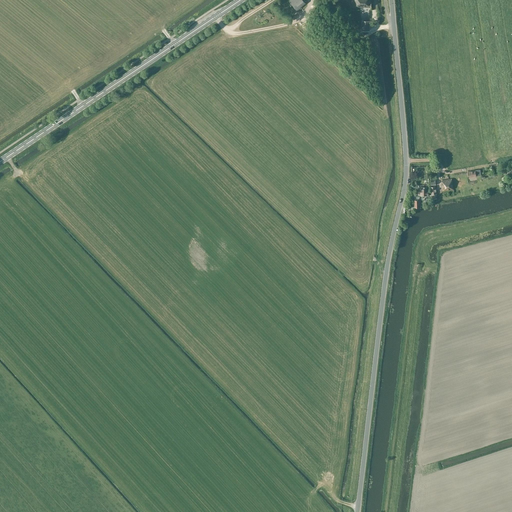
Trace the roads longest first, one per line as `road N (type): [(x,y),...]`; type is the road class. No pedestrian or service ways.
road 1 (tertiary): [(357,511),(381,295),(406,174),(391,0)]
road 2 (primary): [(0,162),(240,0)]
